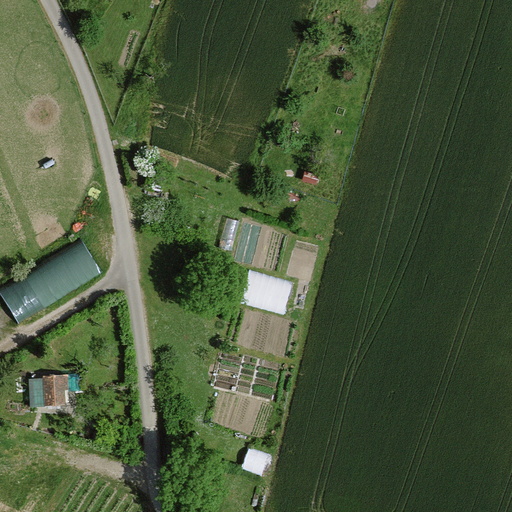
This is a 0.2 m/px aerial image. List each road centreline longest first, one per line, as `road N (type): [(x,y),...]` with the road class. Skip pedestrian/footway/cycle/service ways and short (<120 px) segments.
road 1 (track): [(166,511),(108,152),(78,56),(50,0)]
road 2 (track): [(0,352),(131,270)]
